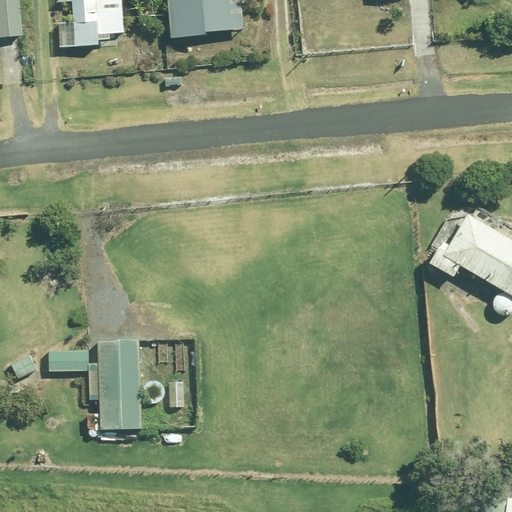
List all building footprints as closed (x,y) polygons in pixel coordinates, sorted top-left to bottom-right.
[(27,0),(0,0),(0,38),(28,39),(27,0)] [(58,25),(60,50),(98,48),(99,54),(125,52),(124,35),(121,0),(70,0),(72,24),(58,25)] [(242,33),(239,0),(168,0),(171,39),(242,33)] [(511,242),(455,210),(425,262),(453,278),(459,267),(500,290),(489,308),(511,321),(511,242)] [(139,427),(137,345),(100,346),(102,427),(139,427)] [(87,372),(87,352),(47,352),(47,372),(87,372)]
